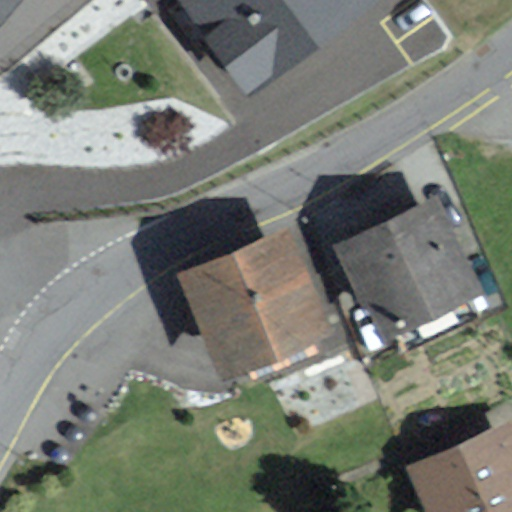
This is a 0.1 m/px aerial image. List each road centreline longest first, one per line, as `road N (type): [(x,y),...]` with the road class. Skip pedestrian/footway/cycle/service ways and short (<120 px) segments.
road 1 (tertiary): [(511,52),(271,200),(145,254),(68,304)]
road 2 (tertiary): [(68,304),(28,352),(0,412)]
